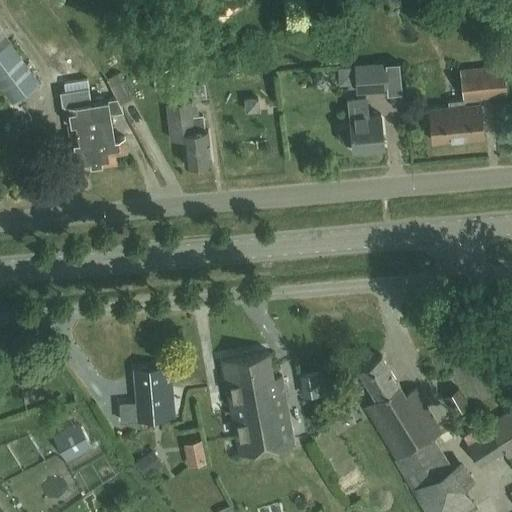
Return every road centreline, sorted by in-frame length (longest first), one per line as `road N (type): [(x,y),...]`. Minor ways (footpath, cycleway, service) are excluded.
road 1 (unclassified): [(0,223),(511,178)]
road 2 (unclassified): [(0,320),(460,278)]
road 3 (secondary): [(0,273),(455,232)]
